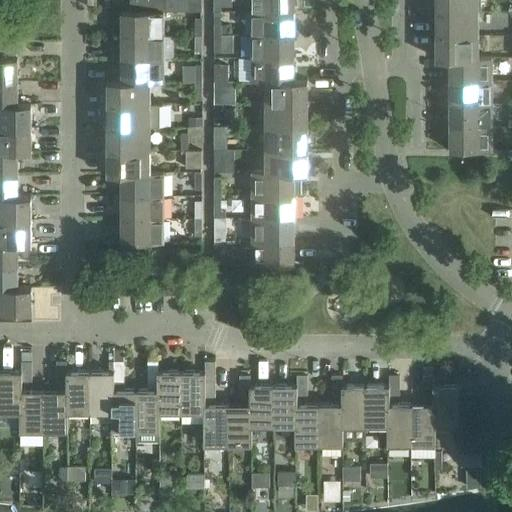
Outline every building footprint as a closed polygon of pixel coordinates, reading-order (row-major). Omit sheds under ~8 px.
[(130,0),(130,10),(142,10),(142,0),(130,0)] [(142,0),(142,10),(154,10),(154,0),(142,0)] [(154,0),(154,10),(164,10),(166,10),(166,0),(154,0)] [(178,10),(178,0),(166,0),(166,10),(178,10)] [(189,0),(178,0),(178,10),(190,10),(189,0)] [(189,0),(190,10),(202,10),(201,0),(189,0)] [(252,0),(253,10),(294,10),(294,0),(252,0)] [(478,11),(478,0),(436,0),(437,11),(478,11)] [(142,10),(130,10),(122,10),(122,34),(164,34),(164,10),(154,10),(142,10)] [(253,10),(253,33),(294,33),(294,10),(253,10)] [(437,33),(478,33),(478,11),(437,11),(437,33)] [(253,33),(253,56),(294,56),(294,33),(253,33)] [(478,56),(478,33),(437,33),(437,58),(450,58),(450,57),(478,57),(478,56)] [(164,57),(164,34),(122,34),(122,57),(164,57)] [(0,79),(18,79),(18,57),(14,57),(14,42),(0,41),(0,79)] [(294,78),(294,56),(253,56),(253,80),(266,80),(266,79),(294,79),(294,78)] [(492,56),(478,56),(478,57),(450,57),(450,58),(450,79),(492,79),(492,56)] [(164,81),(164,57),(122,57),(122,79),(122,80),(150,80),(150,81),(164,81)] [(221,62),(214,62),(214,80),(228,80),(228,64),(221,65),(221,62)] [(308,78),(294,78),(294,79),(266,79),(266,80),(266,102),(308,102),(308,78)] [(0,103),(18,103),(18,102),(18,79),(0,79),(0,103)] [(108,103),(150,103),(150,81),(150,80),(122,80),(122,79),(108,79),(108,103)] [(492,102),(492,79),(450,79),(450,102),(492,102)] [(228,80),(214,80),(214,103),(228,103),(235,103),(235,102),(235,98),(235,80),(228,80)] [(0,126),(31,126),(31,102),(18,102),(18,103),(0,103),(0,126)] [(266,102),(266,125),(308,125),(308,102),(266,102)] [(450,102),(450,124),(492,124),(492,102),(450,102)] [(108,103),(108,126),(150,126),(159,126),(160,103),(150,103),(108,103)] [(202,126),(202,116),(188,116),(188,126),(202,126)] [(492,149),(492,124),(450,124),(450,149),(492,149)] [(266,125),(266,148),(308,148),(308,125),(266,125)] [(18,150),(31,150),(31,126),(0,126),(0,149),(18,149),(18,150)] [(150,149),(150,126),(108,126),(108,149),(150,149)] [(228,134),(214,134),(214,148),(228,148),(228,143),(228,134)] [(228,148),(214,148),(214,169),(234,169),(234,148),(228,148)] [(266,148),(266,170),(266,171),(294,171),(294,172),(308,172),(308,148),(266,148)] [(0,172),(18,172),(18,150),(18,149),(0,149),(0,172)] [(150,172),(150,170),(150,149),(108,149),(108,173),(122,173),(122,172),(150,172)] [(188,149),(181,149),(181,150),(186,150),(186,167),(188,167),(202,167),(202,149),(188,149)] [(163,170),(150,170),(150,172),(122,172),(122,173),(122,195),(163,195),(163,170)] [(294,194),(294,172),(294,171),(266,171),(266,170),(253,170),(253,194),(294,194)] [(0,195),(18,195),(18,194),(18,172),(0,172),(0,195)] [(0,218),(31,218),(31,194),(18,194),(18,195),(0,195),(0,218)] [(294,194),(253,194),(253,217),(294,217),(294,194)] [(122,218),(163,218),(163,195),(122,195),(122,218)] [(253,217),(253,240),(294,240),(294,217),(253,217)] [(18,242),(31,242),(31,218),(0,218),(0,241),(18,241),(18,242)] [(163,241),(163,218),(122,218),(122,241),(163,241)] [(221,222),(214,222),(214,240),(221,240),(226,240),(226,222),(221,222)] [(294,240),(253,240),(253,263),(294,263),(294,240)] [(0,263),(18,264),(18,242),(18,241),(0,241),(0,263)] [(0,286),(18,287),(18,285),(18,264),(0,263),(0,286)] [(0,286),(0,310),(32,311),(32,285),(18,285),(18,287),(0,286)] [(32,352),(22,352),(22,360),(32,360),(32,352)] [(22,370),(32,370),(32,360),(22,360),(22,370)] [(57,360),(57,370),(67,370),(67,360),(57,360)] [(90,370),(90,411),(90,421),(112,421),(112,411),(113,411),(114,365),(124,365),(124,360),(114,360),(109,360),(109,370),(90,370)] [(148,389),(136,389),(136,430),(136,440),(160,440),(160,411),(159,411),(159,389),(158,389),(158,380),(159,380),(159,370),(158,370),(158,360),(148,360),(148,389)] [(203,444),(228,444),(228,403),(215,403),(215,360),(205,360),(205,370),(205,381),(206,381),(206,403),(204,403),(204,411),(203,411),(203,444)] [(114,365),(113,411),(112,411),(112,421),(112,430),(114,430),(114,434),(132,434),(132,430),(136,430),(136,389),(124,389),(124,365),(114,365)] [(0,411),(20,411),(21,411),(21,388),(22,388),(22,380),(22,370),(0,369),(0,411)] [(32,380),(32,370),(22,370),(22,380),(32,380)] [(67,380),(67,370),(57,370),(57,380),(67,380)] [(68,411),(69,411),(90,411),(90,370),(67,370),(67,380),(67,389),(68,389),(68,411)] [(159,411),(160,411),(182,411),(182,370),(159,370),(159,380),(158,380),(158,389),(159,389),(159,411)] [(204,403),(206,403),(206,381),(205,381),(205,370),(182,370),(182,411),(203,411),(204,411),(204,403)] [(240,374),(240,384),(251,384),(251,383),(250,383),(250,374),(240,374)] [(297,383),(297,384),(308,384),(308,374),(297,374),(297,383)] [(332,374),(332,384),(343,384),(342,384),(342,374),(332,374)] [(389,384),(400,384),(400,374),(389,374),(389,384)] [(423,374),(423,384),(434,384),(434,374),(423,374)] [(252,425),(274,425),(274,383),(251,383),(251,384),(251,394),(250,394),(250,403),(251,403),(251,425),(252,425)] [(297,383),(274,383),(274,425),(295,425),(297,425),(297,402),(298,402),(298,394),(297,394),(297,384),(297,383)] [(434,384),(434,394),(433,394),(433,402),(434,402),(434,425),(435,425),(458,425),(458,416),(458,404),(458,392),(458,383),(434,384)] [(251,394),(251,384),(240,384),(240,394),(250,394),(251,394)] [(308,394),(308,384),(297,384),(297,394),(298,394),(308,394)] [(343,394),(343,384),(332,384),(332,394),(342,394),(343,394)] [(344,425),(366,425),(366,384),(343,384),(343,394),(342,394),(342,402),(343,402),(343,425),(344,425)] [(366,425),(388,425),(389,425),(389,402),(390,402),(390,394),(389,394),(389,384),(366,384),(366,425)] [(400,394),(400,384),(389,384),(389,394),(390,394),(400,394)] [(434,394),(434,384),(423,384),(423,394),(433,394),(434,394)] [(45,389),(22,388),(21,388),(21,411),(20,411),(20,430),(44,430),(45,389)] [(69,430),(69,411),(68,411),(68,389),(67,389),(45,389),(44,430),(69,430)] [(482,392),(458,392),(458,404),(482,404),(482,392)] [(423,402),(412,402),(411,444),(435,444),(435,425),(434,425),(434,402),(433,402),(433,394),(423,394),(423,402)] [(295,444),(320,444),(320,402),(298,402),(297,402),(297,425),(295,425),(295,444)] [(344,444),(344,425),(343,425),(343,402),(342,402),(320,402),(320,444),(323,444),(323,455),(341,455),(341,444),(344,444)] [(412,402),(390,402),(389,402),(389,425),(388,425),(388,444),(411,444),(412,402)] [(252,444),(252,425),(251,425),(251,403),(250,403),(228,403),(228,444),(252,444)] [(482,404),(458,404),(458,416),(482,416),(482,404)] [(482,416),(458,416),(458,425),(458,428),(482,428),(482,416)] [(458,428),(458,440),(482,440),(482,428),(458,428)] [(458,440),(458,452),(482,452),(482,440),(458,440)] [(479,486),(479,471),(468,471),(468,486),(479,486)] [(322,497),(338,498),(339,479),(323,478),(322,497)]
